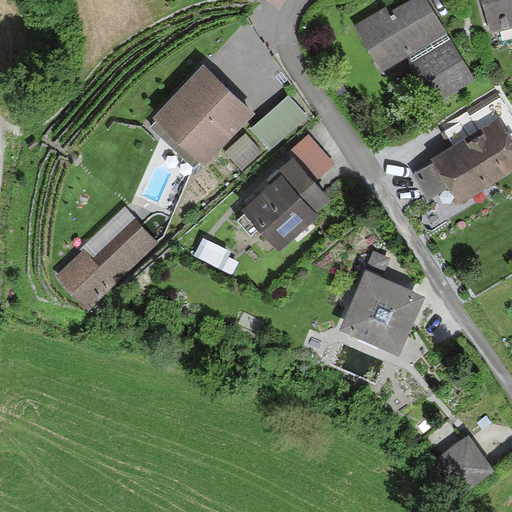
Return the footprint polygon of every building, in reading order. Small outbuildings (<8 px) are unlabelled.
[(360,22),(354,26),(383,73),(407,58),(434,104),(475,80),(426,0),(409,0),(390,12),(387,6),(360,22)] [(511,0),(486,0),(493,29),(511,24),(511,0)] [(203,63),(153,116),(158,121),(152,127),(197,169),(201,165),(204,168),(256,113),(203,63)] [(286,97),(248,131),(267,153),(305,118),(286,97)] [(455,145),(432,159),(434,162),(414,173),(430,200),(449,188),(458,204),(511,172),(511,114),(501,97),(470,116),(467,112),(444,126),(455,145)] [(310,134),(291,151),(294,155),(316,181),(336,164),(310,134)] [(294,155),(266,179),(271,185),(241,210),(279,254),(322,218),(318,214),(333,201),(316,181),(294,155)] [(86,249),(57,275),(88,310),(161,243),(138,219),(94,258),(86,249)] [(232,250),(205,237),(194,257),(232,277),(239,264),(228,258),(232,250)] [(399,356),(425,298),(368,272),(342,330),(399,356)] [(468,438),(439,460),(462,491),(491,470),(468,438)]
